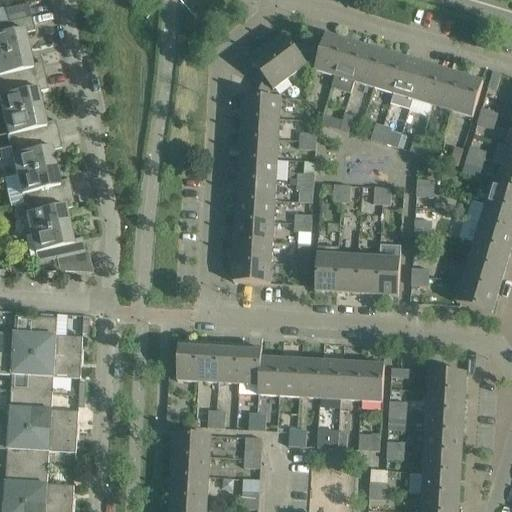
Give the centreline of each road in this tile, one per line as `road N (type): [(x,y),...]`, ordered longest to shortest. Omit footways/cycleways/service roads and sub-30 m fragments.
road 1 (residential): [(404,337),(388,325),(206,317),(221,46),(288,0),(511,67)]
road 2 (residential): [(108,309),(112,227),(65,0)]
road 3 (residential): [(96,511),(108,309)]
